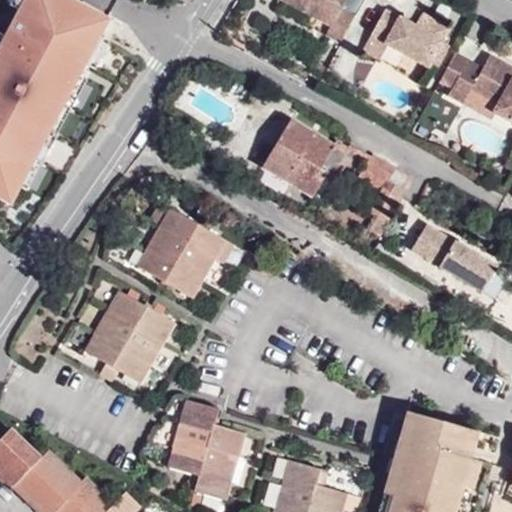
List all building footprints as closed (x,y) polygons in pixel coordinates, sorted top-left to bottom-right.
[(76,77),(82,66),(97,39),(106,23),(62,0),(27,0),(20,13),(6,39),(0,50),(0,199),(7,203),(16,188),(76,77)] [(20,13),(27,0),(12,0),(9,7),(20,13)] [(338,44),(352,17),(339,10),(344,0),(277,0),(328,27),(324,36),(338,44)] [(383,11),(369,36),(426,67),(447,30),(420,15),(413,28),(383,11)] [(94,72),(109,45),(97,39),(82,66),(94,72)] [(465,62),(452,54),(436,83),(449,90),(465,62)] [(465,62),(449,90),(446,96),(461,105),(469,91),(495,106),(491,114),(511,125),(511,82),(510,81),(511,78),(511,71),(487,58),(480,70),(465,62)] [(24,193),(86,82),(76,77),(16,188),(24,193)] [(318,173),(335,143),(294,121),(267,170),(324,201),(334,182),(318,173)] [(334,182),(352,153),(335,143),(318,173),(334,182)] [(378,232),(411,171),(373,151),(359,175),(381,187),(367,211),(375,216),(369,227),(378,232)] [(139,228),(149,211),(140,205),(130,223),(139,228)] [(177,303),(201,262),(205,265),(214,249),(149,211),(116,267),(177,303)] [(494,272),(425,231),(410,257),(479,298),(494,272)] [(126,388),(162,328),(105,294),(69,354),(90,367),(83,379),(102,390),(109,378),(126,388)] [(212,503),(231,431),(204,424),(208,410),(171,400),(153,470),(185,478),(181,495),(212,503)] [(453,511),(472,440),(460,437),(462,430),(390,411),(363,511),(453,511)] [(118,493),(88,465),(83,470),(53,445),(47,451),(13,421),(1,434),(0,432),(0,475),(38,511),(130,511),(147,495),(130,480),(118,493)] [(330,511),(336,493),(308,486),(313,469),(273,458),(258,511),(330,511)]
